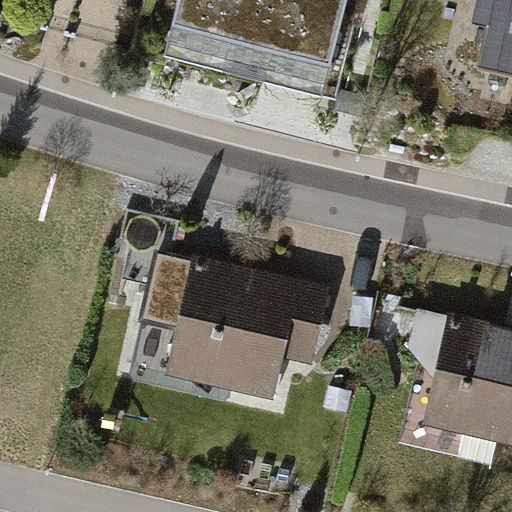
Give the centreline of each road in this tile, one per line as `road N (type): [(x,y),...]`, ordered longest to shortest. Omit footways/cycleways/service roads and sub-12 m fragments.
road 1 (residential): [(0,105),(266,182),(511,236)]
road 2 (residential): [(0,483),(121,511)]
